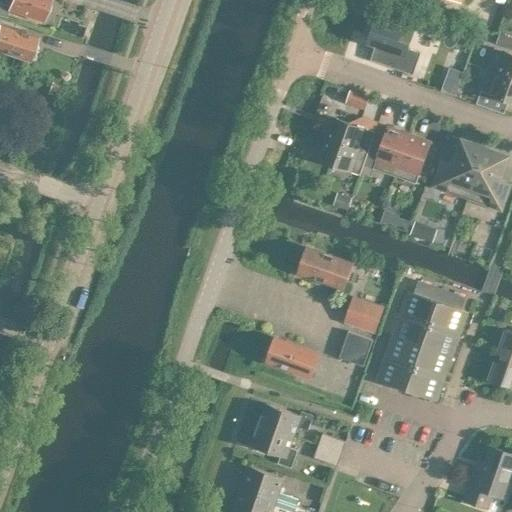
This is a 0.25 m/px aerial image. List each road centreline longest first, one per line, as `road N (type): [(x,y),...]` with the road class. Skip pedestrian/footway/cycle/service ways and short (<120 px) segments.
road 1 (unclassified): [(127,511),(290,54)]
road 2 (tertiary): [(0,469),(93,202)]
road 3 (residential): [(290,54),(511,126)]
road 4 (residential): [(405,511),(478,406),(511,417)]
road 5 (tertiary): [(93,202),(140,68)]
